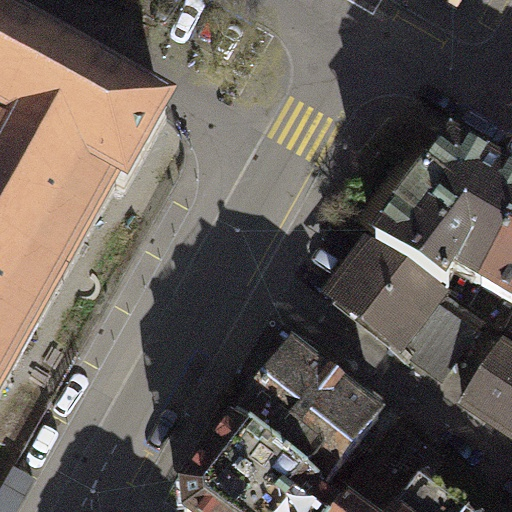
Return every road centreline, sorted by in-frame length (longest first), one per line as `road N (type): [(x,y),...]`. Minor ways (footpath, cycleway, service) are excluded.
road 1 (residential): [(87,500),(358,38)]
road 2 (residential): [(358,38),(489,98)]
